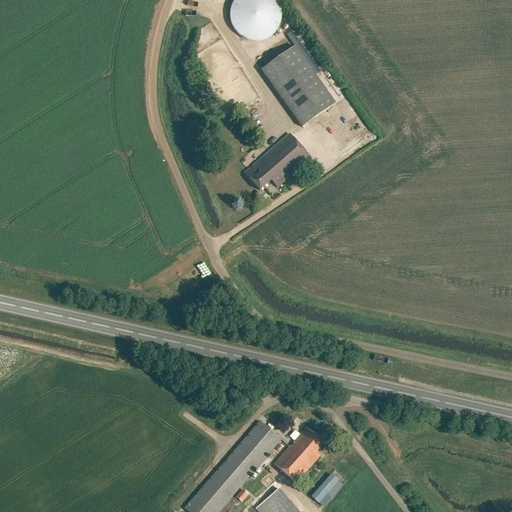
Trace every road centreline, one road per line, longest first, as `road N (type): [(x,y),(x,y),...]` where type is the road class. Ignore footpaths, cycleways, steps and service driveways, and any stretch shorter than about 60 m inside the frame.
road 1 (unclassified): [(511,376),(259,319),(220,268),(158,130),(154,71),(169,0)]
road 2 (trunk): [(511,418),(0,303)]
road 3 (track): [(220,268),(167,296),(0,264)]
road 4 (unknown): [(397,511),(321,407)]
